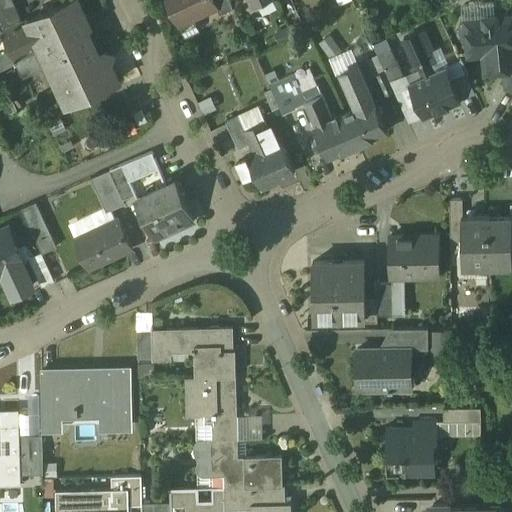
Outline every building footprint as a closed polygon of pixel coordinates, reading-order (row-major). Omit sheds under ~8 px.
[(0,0),(0,67),(17,60),(16,59),(0,66),(0,47),(9,44),(3,31),(0,23),(0,0)] [(90,24),(78,0),(68,0),(28,19),(3,31),(9,44),(0,47),(0,66),(16,59),(17,60),(24,76),(47,65),(66,104),(119,80),(110,62),(114,53),(105,50),(99,53),(86,25),(90,24)] [(13,0),(0,0),(0,23),(3,31),(28,19),(27,18),(22,20),(13,0)] [(167,0),(178,21),(190,15),(192,19),(217,7),(218,7),(214,0),(167,0)] [(233,8),(229,0),(214,0),(218,7),(217,7),(220,14),(233,8)] [(494,16),(486,16),(484,19),(484,21),(466,23),(466,26),(464,26),(462,29),(463,39),(465,41),(468,40),(469,55),(484,53),(486,72),(504,70),(511,69),(511,17),(496,19),(496,18),(494,16)] [(428,54),(418,32),(403,39),(420,78),(410,82),(425,115),(460,100),(451,80),(445,67),(435,72),(431,62),(436,61),(432,52),(428,54)] [(402,75),(387,42),(374,47),(378,55),(379,55),(386,70),(392,83),(401,78),(402,75)] [(331,56),(338,71),(359,62),(352,47),(331,56)] [(378,55),(367,59),(375,75),(386,70),(379,55),(378,55)] [(358,65),(340,72),(356,108),(374,100),(358,65)] [(386,70),(375,75),(384,95),(395,90),(392,83),(386,70)] [(475,93),(465,73),(451,80),(460,100),(475,93)] [(331,119),(317,85),(302,92),(294,75),(283,79),(289,94),(295,106),(305,102),(315,126),(314,126),(327,158),(357,144),(344,113),(331,119)] [(283,79),(269,85),(276,100),(289,94),(283,79)] [(295,106),(289,94),(276,100),(282,115),(296,108),(295,106)] [(356,108),(344,113),(357,144),(387,131),(374,100),(356,108)] [(275,143),(258,106),(226,121),(238,148),(249,143),(253,153),(237,160),(245,177),(255,173),(261,186),(295,171),(281,140),(275,143)] [(152,152),(122,164),(129,181),(158,168),(152,152)] [(129,181),(122,164),(109,170),(123,199),(135,193),(129,181)] [(123,199),(109,170),(95,176),(109,205),(111,209),(112,209),(125,203),(123,199)] [(176,180),(136,198),(154,238),(194,219),(176,180)] [(462,199),(449,199),(450,239),(462,239),(461,216),(463,216),(462,199)] [(57,246),(36,201),(21,208),(41,251),(42,253),(57,246)] [(109,205),(68,224),(89,268),(132,247),(119,218),(117,219),(112,209),(111,209),(109,205)] [(488,267),(487,215),(463,216),(461,216),(462,239),(463,268),(488,267)] [(510,215),(487,215),(488,267),(511,266),(511,233),(511,232),(511,215),(510,215)] [(9,226),(0,230),(0,271),(25,261),(9,226)] [(438,235),(390,236),(391,276),(439,275),(438,235)] [(42,253),(41,251),(28,257),(41,286),(55,280),(42,253)] [(365,297),(364,261),(313,262),(314,318),(364,317),(365,317),(365,297)] [(394,314),(393,283),(377,283),(377,297),(378,315),(394,314)] [(378,315),(377,297),(365,297),(365,317),(364,317),(365,321),(378,321),(378,315)] [(232,326),(152,329),(153,358),(153,359),(172,358),(171,351),(195,351),(195,376),(236,375),(235,349),(233,349),(232,326)] [(429,349),(428,328),(396,329),(396,349),(410,348),(410,350),(429,349)] [(152,329),(137,329),(138,358),(153,358),(152,329)] [(396,349),(357,349),(358,389),(411,388),(410,350),(410,348),(396,349)] [(127,369),(59,370),(60,409),(75,408),(75,415),(79,415),(78,410),(104,410),(104,426),(129,425),(127,369)] [(60,409),(59,370),(41,371),(42,427),(60,427),(60,409)] [(195,376),(186,376),(187,413),(212,412),(213,439),(237,439),(236,375),(195,376)] [(481,408),(444,408),(444,422),(481,421),(481,408)] [(18,412),(0,412),(0,483),(20,483),(20,474),(19,435),(18,412)] [(415,420),(415,429),(387,430),(388,452),(386,452),(387,474),(406,474),(406,472),(434,472),(434,441),(437,441),(437,420),(415,420)] [(42,434),(19,435),(20,474),(43,473),(42,434)] [(281,454),(244,455),(244,457),(237,457),(237,439),(213,439),(212,439),(209,439),(210,475),(224,475),(225,486),(282,484),(281,454)] [(112,476),(112,488),(129,488),(129,506),(142,506),(142,476),(112,476)] [(282,484),(225,486),(225,509),(250,508),(250,511),(291,511),(291,502),(285,502),(284,484),(282,484)] [(198,487),(170,488),(170,511),(250,511),(250,508),(225,509),(225,486),(212,486),(212,500),(199,500),(198,487)] [(112,488),(56,490),(56,511),(128,511),(129,506),(129,488),(112,488)]
